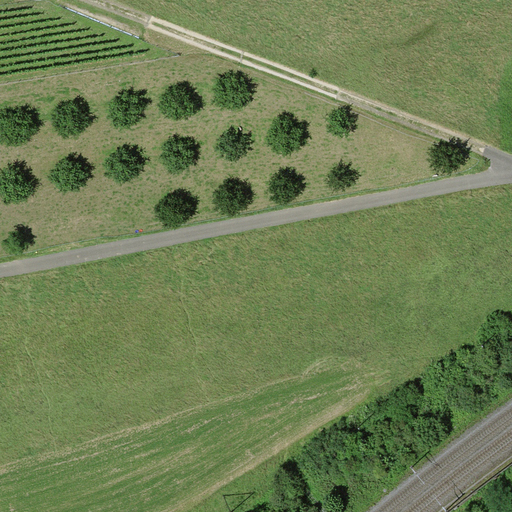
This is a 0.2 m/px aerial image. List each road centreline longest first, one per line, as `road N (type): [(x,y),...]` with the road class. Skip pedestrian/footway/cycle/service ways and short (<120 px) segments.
road 1 (residential): [(0,270),(511,177)]
road 2 (track): [(511,168),(488,152),(85,0)]
